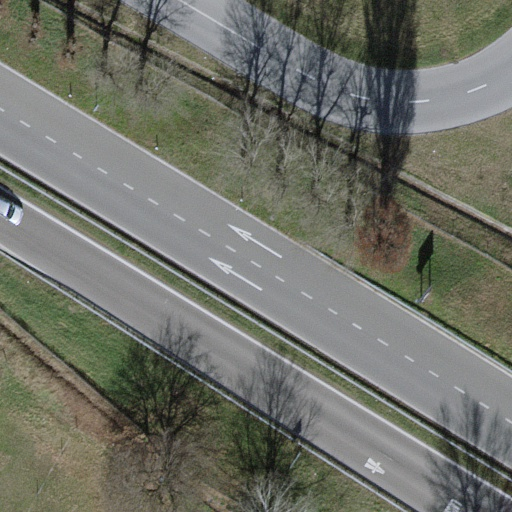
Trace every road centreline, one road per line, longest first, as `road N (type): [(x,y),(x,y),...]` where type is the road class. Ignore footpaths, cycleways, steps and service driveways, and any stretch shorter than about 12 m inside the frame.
road 1 (secondary): [(511,425),(0,113)]
road 2 (secondary): [(0,213),(475,511)]
road 3 (unclassified): [(167,0),(325,93),(419,107),(511,81)]
